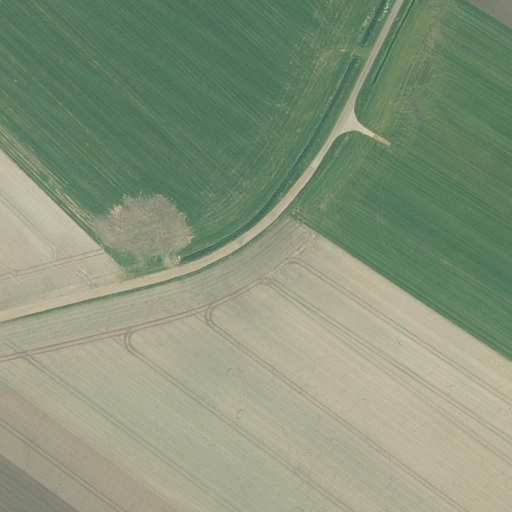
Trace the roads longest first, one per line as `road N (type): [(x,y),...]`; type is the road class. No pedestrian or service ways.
road 1 (unclassified): [(179,270),(247,235),(305,177),(400,0)]
road 2 (track): [(0,317),(179,270)]
